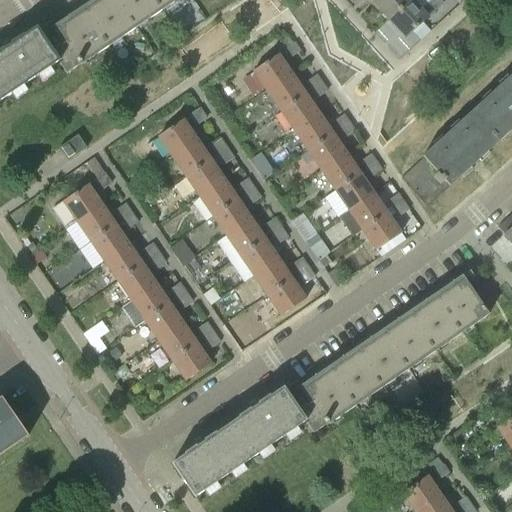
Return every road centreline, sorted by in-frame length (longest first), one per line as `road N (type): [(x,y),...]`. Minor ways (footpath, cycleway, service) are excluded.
road 1 (residential): [(112,465),(462,230),(511,185)]
road 2 (residential): [(112,465),(28,344)]
